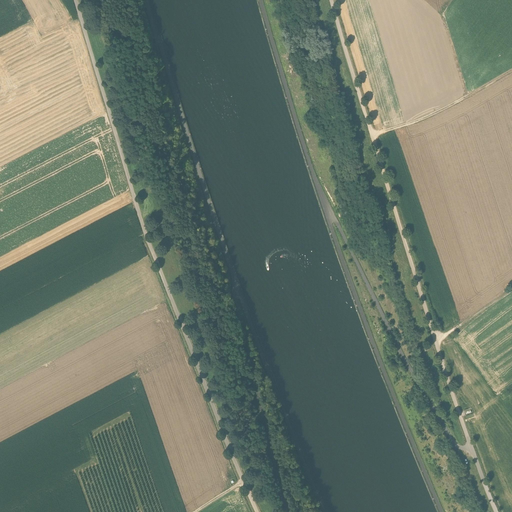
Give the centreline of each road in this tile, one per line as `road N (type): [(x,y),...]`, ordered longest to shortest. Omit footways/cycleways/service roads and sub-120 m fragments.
road 1 (unclassified): [(256,511),(147,238),(74,0)]
road 2 (unclassified): [(330,0),(496,511)]
road 3 (track): [(511,70),(425,117),(370,135)]
